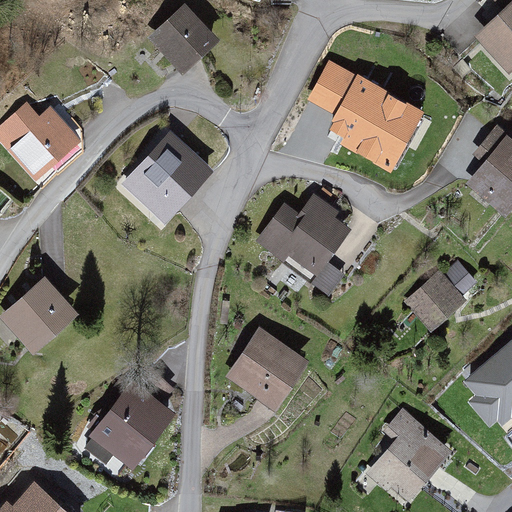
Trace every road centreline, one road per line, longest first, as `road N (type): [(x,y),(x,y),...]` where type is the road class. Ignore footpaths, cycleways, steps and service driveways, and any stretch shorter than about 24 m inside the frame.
road 1 (residential): [(188,511),(199,285),(244,172)]
road 2 (residential): [(238,151),(214,114),(179,96),(136,100),(35,205),(0,267)]
road 3 (residential): [(238,151),(284,103),(334,26),(416,13),(458,16),(472,0)]
road 4 (residential): [(244,172),(315,174),(388,218),(453,184)]
